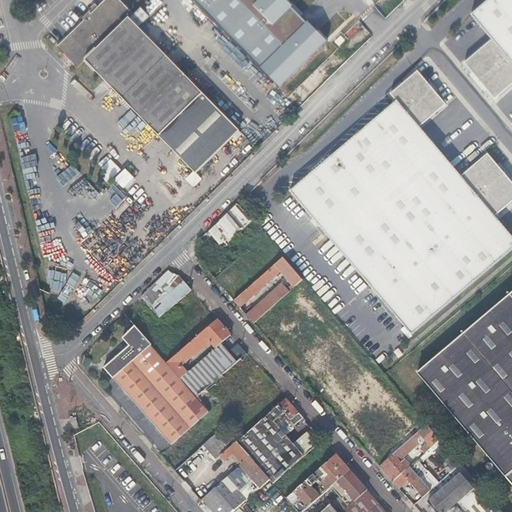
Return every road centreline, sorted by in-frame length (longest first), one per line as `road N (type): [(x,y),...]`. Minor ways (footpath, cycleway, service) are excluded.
road 1 (residential): [(174,248),(426,0)]
road 2 (residential): [(174,248),(402,511)]
road 3 (residential): [(59,362),(195,511)]
road 4 (residential): [(59,362),(174,248)]
road 5 (primary): [(36,367),(0,211)]
road 6 (primary): [(77,511),(36,367)]
